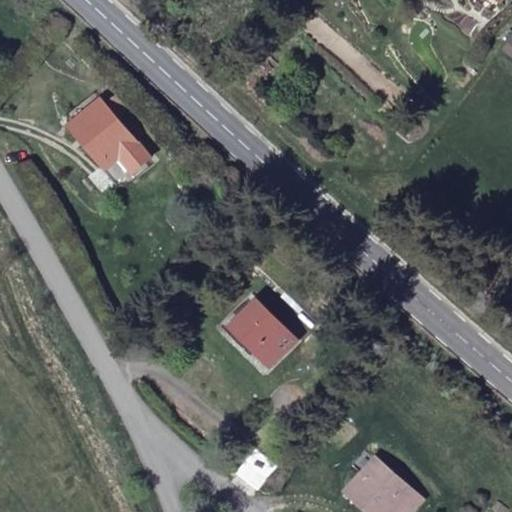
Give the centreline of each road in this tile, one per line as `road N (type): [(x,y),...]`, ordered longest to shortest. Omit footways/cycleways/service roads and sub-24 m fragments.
road 1 (secondary): [(74,0),(511,383)]
road 2 (unclassified): [(0,192),(118,395)]
road 3 (residential): [(118,395),(244,511)]
road 4 (unclassified): [(118,395),(169,511)]
